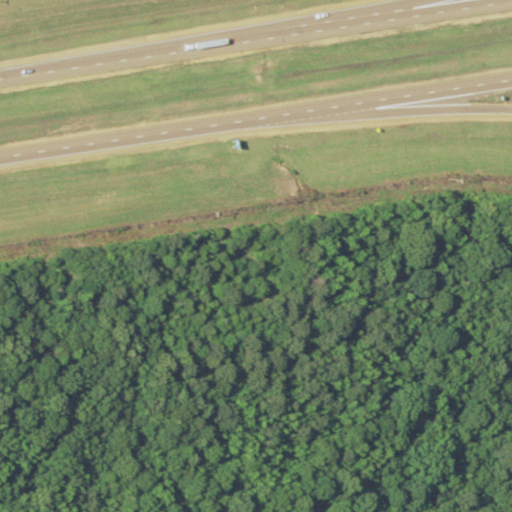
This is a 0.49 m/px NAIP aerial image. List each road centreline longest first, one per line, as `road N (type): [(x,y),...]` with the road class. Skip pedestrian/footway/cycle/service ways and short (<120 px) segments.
road 1 (trunk): [(0,156),(511,79)]
road 2 (trunk): [(505,0),(0,79)]
road 3 (trunk): [(236,121),(511,108)]
road 4 (trunk): [(418,0),(301,32)]
